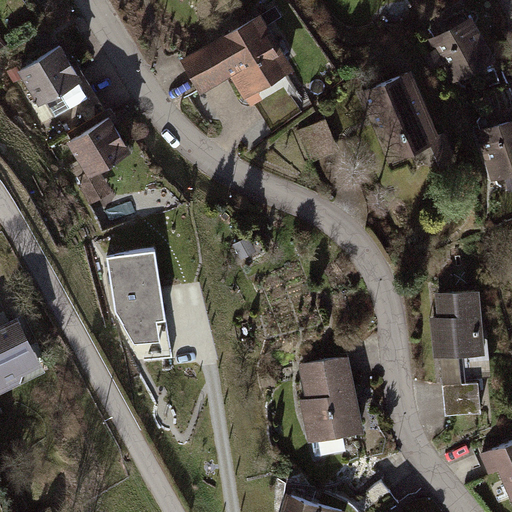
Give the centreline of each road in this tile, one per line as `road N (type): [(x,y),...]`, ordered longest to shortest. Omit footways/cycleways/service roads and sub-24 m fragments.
road 1 (residential): [(463,511),(428,468),(403,415),(395,332),(377,267),(331,217),(241,176),(181,132),(92,0)]
road 2 (residential): [(176,511),(0,198)]
